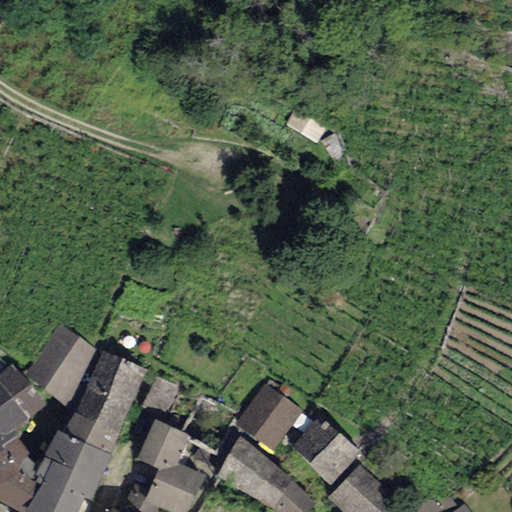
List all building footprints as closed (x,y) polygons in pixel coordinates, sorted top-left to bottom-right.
[(320,141),(328,126),(296,109),(285,129),(317,146),(320,141)] [(334,134),(320,141),(331,161),(345,153),(334,134)] [(57,326),(24,376),(67,403),(99,353),(57,326)] [(63,439),(111,461),(149,374),(102,353),(63,439)] [(0,459),(20,446),(14,436),(46,410),(14,368),(0,377),(0,459)] [(265,386),(234,431),(272,456),(302,412),(265,386)] [(155,424),(137,465),(158,475),(177,468),(191,440),(155,424)] [(324,424),(294,456),(330,490),(360,457),(324,424)] [(90,507),(111,461),(63,439),(57,437),(43,468),(34,488),(40,491),(31,511),(81,511),(85,505),(88,506),(89,507),(90,507)] [(241,441),(217,478),(268,511),(309,511),(313,507),(241,441)] [(31,511),(40,491),(34,488),(43,468),(35,465),(34,467),(27,462),(30,458),(20,446),(0,459),(0,506),(8,511),(31,511)] [(361,466),(329,504),(338,511),(393,511),(402,502),(361,466)] [(177,468),(158,475),(144,505),(159,511),(192,511),(206,481),(177,468)]
